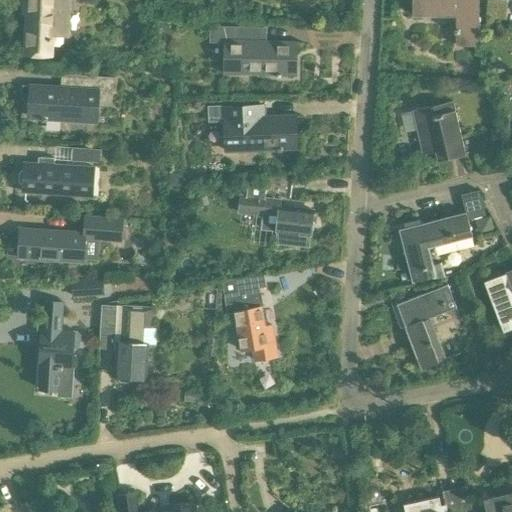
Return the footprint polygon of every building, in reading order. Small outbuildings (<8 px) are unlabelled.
[(69,34),(70,0),(24,0),(24,12),(30,12),(29,53),(49,54),(50,33),(69,34)] [(478,44),(478,0),(412,0),(412,14),(456,15),(456,29),(454,29),(454,34),(456,34),(456,44),(478,44)] [(294,58),(294,41),(241,40),(241,27),(211,26),(211,39),(225,40),(225,71),(275,72),(275,75),(281,75),(281,73),(289,73),(290,58),(294,58)] [(116,92),(117,78),(87,77),(86,89),(32,85),(31,103),(35,103),(34,117),(99,121),(101,91),(116,92)] [(465,153),(452,99),(411,109),(422,153),(435,150),(437,160),(465,153)] [(240,117),(239,105),(209,106),(209,119),(225,119),(226,150),(278,148),(278,150),(282,150),(282,148),(291,147),(290,132),(294,132),(293,115),(240,117)] [(101,162),(102,149),(74,147),(73,159),(101,162)] [(501,155),(493,157),(495,164),(503,162),(501,155)] [(25,168),(19,173),(19,181),(24,187),(24,190),(93,195),(95,166),(54,164),(55,158),(38,157),(38,162),(26,162),(25,168)] [(169,174),(169,185),(182,185),(182,174),(169,174)] [(264,199),(265,187),(247,185),(246,195),(240,194),(238,212),(262,215),(260,230),(276,232),(275,241),(308,245),(313,208),(279,204),(279,201),(264,199)] [(432,264),(428,248),(455,241),(453,234),(469,229),(465,212),(398,229),(412,282),(437,275),(437,277),(445,275),(441,262),(432,264)] [(122,239),(123,218),(86,215),(86,220),(85,232),(21,227),(19,256),(84,261),(85,237),(122,239)] [(477,235),(491,231),(487,217),(474,221),(477,235)] [(502,332),(511,328),(511,270),(483,281),(502,332)] [(226,312),(235,310),(240,348),(251,347),(253,358),(276,355),(271,324),(263,325),(260,305),(257,306),(254,287),(265,285),(264,273),(221,279),(226,312)] [(72,296),(104,295),(103,278),(71,280),(72,296)] [(421,368),(438,362),(445,359),(430,318),(456,308),(447,285),(396,304),(421,368)] [(76,349),(80,345),(81,334),(77,330),(62,329),(64,302),(44,301),(40,362),(41,362),(40,387),(58,388),(60,368),(63,364),(72,364),(73,349),(76,349)] [(120,341),(117,341),(115,375),(119,375),(118,379),(121,382),(128,382),(130,380),(131,376),(146,377),(148,343),(156,343),(157,328),(152,328),(153,307),(122,305),(120,341)] [(465,486),(454,488),(458,510),(469,508),(465,486)] [(443,495),(403,503),(405,511),(449,511),(458,510),(454,488),(442,490),(443,495)] [(139,511),(136,491),(118,494),(120,511),(197,511),(197,504),(193,505),(192,501),(171,504),(172,508),(145,511),(139,511)] [(486,511),(511,511),(511,493),(483,499),(486,511)]
